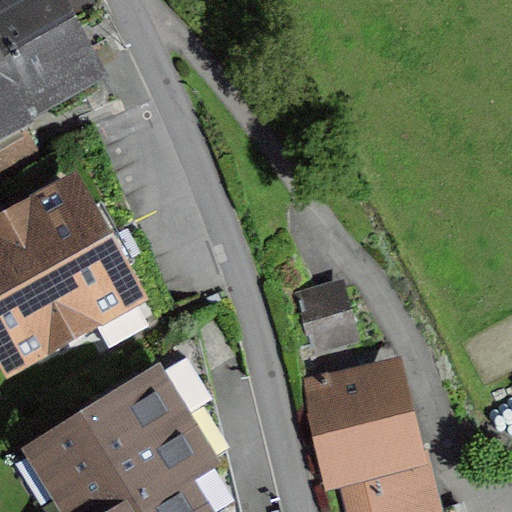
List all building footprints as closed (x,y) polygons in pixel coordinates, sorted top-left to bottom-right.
[(0,0),(0,59),(76,15),(67,0),(0,0)] [(0,59),(0,138),(111,75),(76,15),(0,59)] [(150,300),(78,172),(0,214),(0,365),(7,378),(150,300)] [(343,280),(296,292),(312,354),(359,342),(343,280)] [(400,354),(302,378),(328,487),(339,484),(345,511),(442,511),(441,507),(428,450),(423,451),(400,354)] [(190,413),(159,363),(20,449),(51,499),(190,413)] [(222,462),(190,413),(51,499),(59,511),(108,511),(129,500),(136,511),(141,511),(194,480),(222,462)] [(214,511),(194,480),(141,511),(136,511),(129,500),(108,511),(214,511)] [(467,511),(465,501),(441,507),(442,511),(467,511)]
